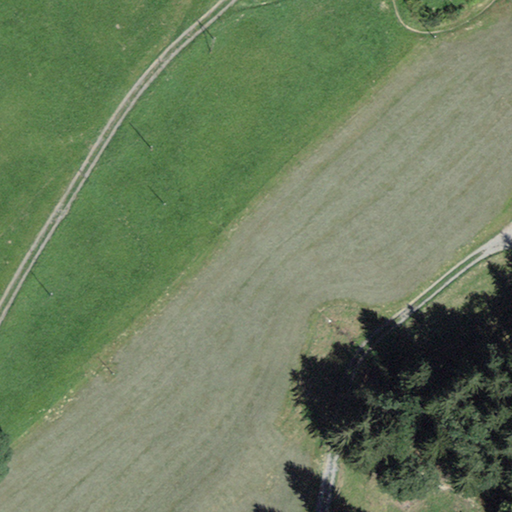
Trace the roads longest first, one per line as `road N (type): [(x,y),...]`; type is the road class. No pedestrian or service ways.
road 1 (track): [(234,0),(158,63),(115,117),(0,311)]
road 2 (track): [(485,247),(356,359),(324,511)]
